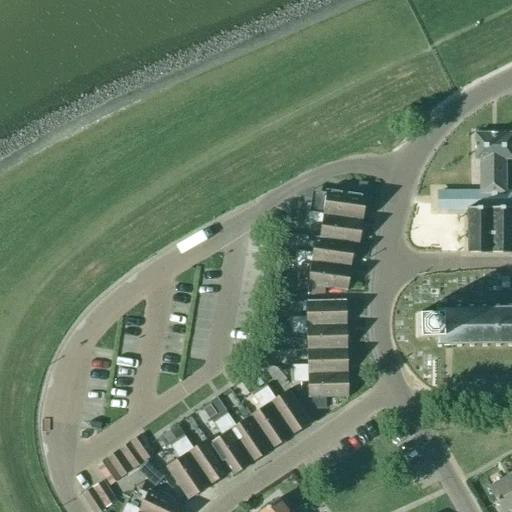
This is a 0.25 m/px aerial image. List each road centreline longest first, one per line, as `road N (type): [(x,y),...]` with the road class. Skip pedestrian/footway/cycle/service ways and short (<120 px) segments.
road 1 (unclassified): [(403,170),(345,171),(308,182),(112,304),(79,345),(59,392),(54,442),(74,511)]
road 2 (unclassified): [(214,511),(398,390)]
road 3 (tertiary): [(403,170),(448,116),(511,75)]
road 4 (tertiary): [(465,511),(398,390)]
road 5 (tertiary): [(398,390),(383,347),(385,262)]
road 6 (residential): [(511,263),(385,262)]
